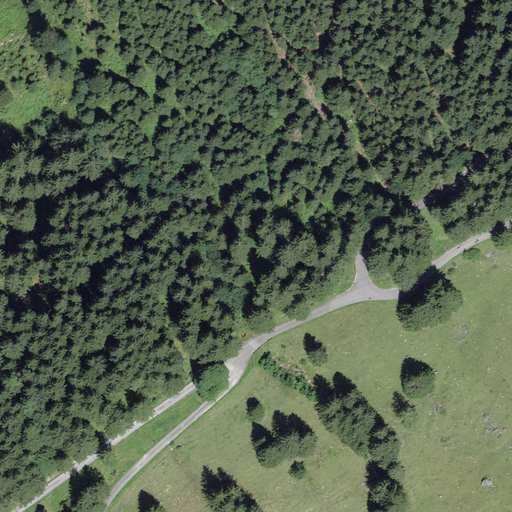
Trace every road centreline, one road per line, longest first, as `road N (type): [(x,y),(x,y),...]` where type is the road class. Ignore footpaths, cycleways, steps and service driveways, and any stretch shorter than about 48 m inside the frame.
road 1 (unclassified): [(511,226),(474,241),(394,295),(362,290),(240,351)]
road 2 (track): [(240,351),(18,511)]
road 3 (track): [(511,141),(386,224),(364,251),(362,290)]
road 4 (unclassified): [(101,511),(126,477),(225,388),(240,370),(240,351)]
